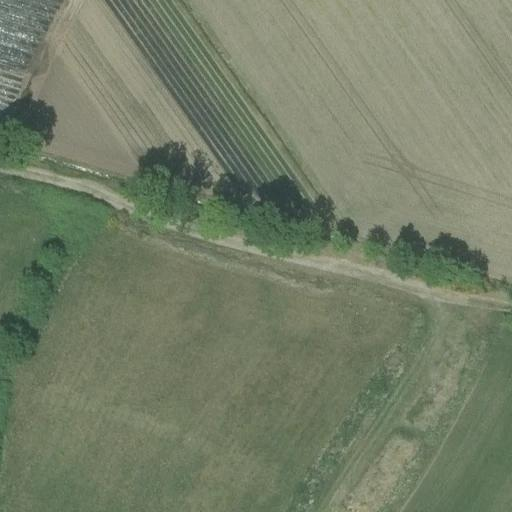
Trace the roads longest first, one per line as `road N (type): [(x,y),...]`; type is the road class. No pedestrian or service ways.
road 1 (track): [(511,306),(285,257),(0,164)]
road 2 (unknown): [(483,300),(345,511)]
